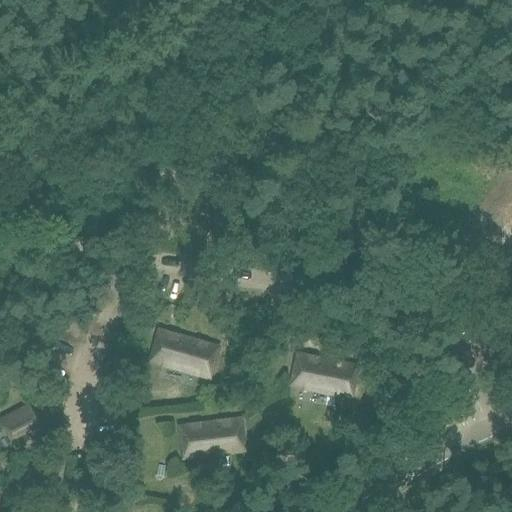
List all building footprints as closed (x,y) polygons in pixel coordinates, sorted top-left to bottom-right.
[(156,328),(147,362),(210,380),(220,346),(156,328)] [(10,338),(8,350),(22,352),(24,341),(10,338)] [(294,352),(287,387),(352,399),(359,364),(294,352)] [(8,353),(7,363),(18,365),(20,355),(8,353)] [(44,435),(28,403),(0,417),(0,424),(14,451),(44,435)] [(242,417),(175,425),(179,460),(245,452),(242,417)]
